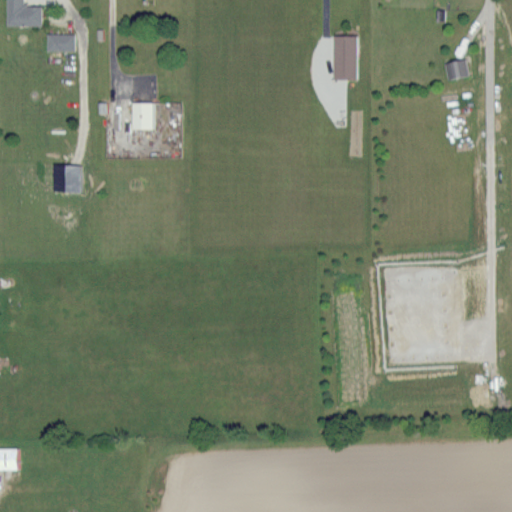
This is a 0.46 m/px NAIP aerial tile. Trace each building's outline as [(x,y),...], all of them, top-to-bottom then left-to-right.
[(5,0),(5,25),(40,25),(41,5),(22,5),(22,0),(5,0)] [(73,33),(46,33),(45,50),(73,51),(73,33)] [(355,79),(355,35),(333,35),(332,79),(355,79)] [(444,61),(446,78),(467,76),(464,59),(444,61)] [(130,127),(150,127),(151,100),(130,100),(130,127)] [(0,468),(19,468),(19,446),(0,446),(0,468)]
